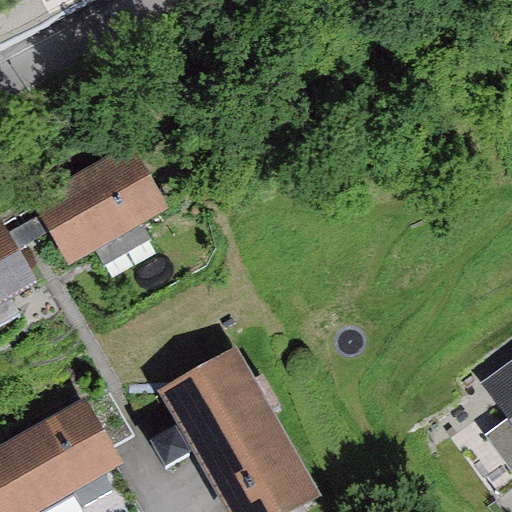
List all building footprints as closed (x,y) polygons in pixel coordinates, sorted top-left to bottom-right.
[(184,207),(148,147),(59,200),(95,260),(184,207)] [(0,307),(47,280),(11,219),(0,226),(0,307)] [(250,350),(178,394),(250,511),(295,511),(335,488),(250,350)] [(511,367),(482,389),(511,431),(511,367)] [(0,511),(52,511),(142,458),(104,396),(0,459),(0,511)]
